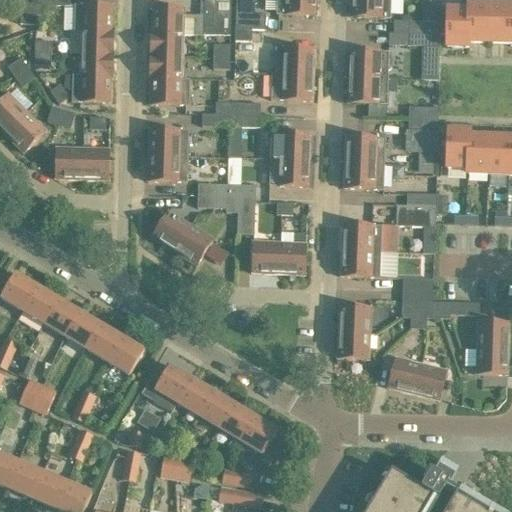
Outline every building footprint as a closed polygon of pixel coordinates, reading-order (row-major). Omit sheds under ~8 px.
[(44,8),(73,8),(72,0),(35,0),(36,2),(36,14),(36,18),(44,18),(44,8)] [(315,0),(276,0),(276,16),(315,18),(315,0)] [(390,0),(351,0),(351,19),(390,20),(390,0)] [(440,0),(422,0),(422,24),(438,24),(440,24),(440,0)] [(231,1),(204,1),(203,37),(230,38),(231,1)] [(36,14),(36,2),(20,2),(20,14),(36,14)] [(235,3),(235,31),(251,32),(264,32),(265,15),(254,15),(255,3),(235,3)] [(73,31),(112,32),(113,7),(74,6),(73,31)] [(447,11),(447,49),(468,50),(469,7),(468,7),(468,11),(447,11)] [(469,45),(488,45),(489,7),(469,7),(468,50),(469,50),(469,45)] [(489,7),(488,45),(509,46),(509,7),(489,7)] [(153,9),(152,34),(183,35),(184,10),(153,9)] [(36,27),(36,18),(36,14),(20,14),(20,27),(36,27)] [(438,24),(394,23),(393,36),(408,36),(438,37),(438,24)] [(112,32),(73,31),(73,34),(82,34),(81,55),(113,56),(114,32),(112,32)] [(251,32),(235,31),(234,43),(251,44),(251,32)] [(183,35),(152,34),(151,34),(150,58),(182,59),(183,35)] [(438,37),(408,36),(408,48),(438,49),(438,37)] [(34,43),(34,55),(51,56),(51,43),(34,43)] [(213,59),(229,60),(229,47),(213,47),(213,59)] [(272,75),(272,76),(313,77),(314,51),(275,49),(274,75),(272,75)] [(350,52),(349,79),(388,80),(389,54),(350,52)] [(51,56),(34,55),(34,68),(50,68),(51,56)] [(72,77),(72,79),(111,80),(112,80),(113,56),(81,55),(80,77),(72,77)] [(182,59),(150,58),(149,82),(151,82),(190,84),(190,81),(182,81),(182,59)] [(229,60),(213,59),(213,72),(229,72),(229,60)] [(28,70),(20,60),(7,69),(14,80),(28,70)] [(14,80),(21,90),(35,80),(28,70),(14,80)] [(313,77),(272,76),(270,102),(312,104),(313,77)] [(111,80),(72,79),(71,104),(110,105),(111,80)] [(388,80),(349,79),(347,105),(387,106),(388,80)] [(190,84),(151,82),(150,107),(189,108),(190,84)] [(60,87),(49,94),(59,107),(69,100),(60,87)] [(0,131),(5,137),(27,115),(8,96),(0,104),(0,131)] [(215,105),(215,117),(231,117),(231,105),(215,105)] [(231,117),(260,118),(260,106),(231,105),(231,117)] [(58,128),(63,112),(51,109),(47,125),(58,128)] [(438,110),(408,109),(408,121),(438,122),(438,110)] [(70,131),(75,116),(63,112),(58,128),(70,131)] [(45,134),(27,115),(5,137),(24,155),(45,134)] [(215,117),(202,116),(201,129),(231,129),(231,117),(215,117)] [(260,130),(260,118),(231,117),(231,129),(260,130)] [(106,119),(89,119),(89,132),(105,132),(106,119)] [(437,133),(438,122),(408,121),(408,133),(437,133)] [(149,157),(188,159),(189,132),(150,131),(149,157)] [(448,132),(447,170),(467,171),(467,176),(468,176),(469,133),(448,132)] [(468,176),(488,177),(490,139),(470,138),(470,133),(469,133),(468,176)] [(271,135),(270,162),(309,163),(310,137),(271,135)] [(345,165),(384,166),(385,140),(346,138),(345,165)] [(488,177),(508,178),(510,139),(490,139),(488,177)] [(82,182),(83,151),(56,151),(55,181),(82,182)] [(83,151),(82,182),(108,183),(109,152),(83,151)] [(417,155),(417,176),(435,176),(435,155),(417,155)] [(188,159),(149,157),(148,184),(187,185),(188,159)] [(309,163),(270,162),(269,188),(308,190),(309,163)] [(384,166),(345,165),(344,191),(383,193),(384,166)] [(230,187),(241,187),(241,180),(230,179),(230,187)] [(227,199),(227,187),(198,186),(197,199),(227,199)] [(255,188),(227,187),(227,199),(238,200),(255,200),(255,188)] [(407,208),(436,209),(436,197),(407,196),(407,208)] [(226,211),(227,199),(197,199),(197,211),(226,211)] [(237,215),(238,200),(227,199),(226,211),(225,215),(237,215)] [(254,238),(255,200),(238,200),(237,215),(237,237),(254,238)] [(276,205),(276,218),(291,218),(291,206),(276,205)] [(436,209),(407,208),(397,208),(396,228),(435,230),(436,209)] [(174,254),(191,228),(168,214),(152,240),(174,254)] [(454,218),(454,226),(466,226),(466,218),(454,218)] [(466,218),(466,226),(478,227),(478,219),(466,218)] [(494,220),(494,228),(506,228),(507,220),(494,220)] [(343,226),(342,253),(381,254),(398,255),(398,240),(381,239),(382,228),(343,226)] [(213,242),(191,228),(174,254),(196,268),(213,242)] [(278,277),(280,246),(253,245),(252,276),(278,277)] [(306,247),(280,246),(278,277),(305,278),(306,247)] [(381,254),(342,253),(341,279),(380,281),(381,254)] [(22,314),(37,289),(15,276),(0,301),(22,314)] [(402,292),(432,293),(432,281),(403,280),(402,292)] [(58,301),(37,289),(22,314),(43,327),(58,301)] [(402,292),(401,320),(410,320),(426,321),(431,321),(432,304),(432,293),(402,292)] [(58,301),(43,327),(64,339),(80,314),(58,301)] [(432,304),(431,321),(440,321),(441,305),(432,304)] [(450,317),(450,305),(441,305),(440,321),(450,322),(450,317)] [(450,317),(479,318),(479,306),(450,305),(450,317)] [(339,335),(369,336),(370,310),(340,308),(339,335)] [(80,314),(64,339),(86,352),(101,327),(80,314)] [(426,332),(426,321),(410,320),(410,331),(426,332)] [(477,351),(507,352),(508,325),(478,324),(477,351)] [(101,327),(86,352),(107,365),(122,339),(101,327)] [(337,361),(368,362),(369,336),(339,335),(337,361)] [(144,353),(122,339),(107,365),(129,378),(144,353)] [(10,361),(17,346),(5,341),(0,353),(6,355),(5,358),(10,361)] [(507,352),(477,351),(476,377),(507,378),(507,352)] [(0,367),(6,371),(10,361),(5,358),(6,355),(0,353),(0,352),(0,367)] [(19,374),(18,378),(25,381),(27,378),(34,363),(25,359),(19,374)] [(413,397),(421,367),(395,361),(388,391),(413,397)] [(49,376),(53,367),(46,364),(42,380),(46,381),(49,376)] [(421,367),(413,397),(439,403),(446,373),(421,367)] [(176,406),(191,381),(170,368),(154,393),(176,406)] [(213,394),(191,381),(176,406),(197,419),(213,394)] [(37,400),(42,388),(29,383),(24,394),(37,400)] [(50,406),(55,394),(42,388),(37,400),(39,401),(50,406)] [(39,401),(37,400),(24,394),(19,406),(30,411),(33,405),(36,406),(39,401)] [(88,414),(95,399),(83,394),(78,405),(84,408),(83,411),(88,414)] [(234,406),(213,394),(197,419),(219,432),(234,406)] [(45,417),(50,406),(39,401),(36,406),(33,405),(30,411),(45,417)] [(84,425),(88,414),(83,411),(84,408),(78,405),(72,420),(84,425)] [(234,406),(219,432),(240,444),(255,419),(234,406)] [(142,410),(137,423),(151,428),(156,416),(142,410)] [(277,432),(255,419),(240,444),(262,457),(277,432)] [(86,452),(92,438),(81,432),(76,444),(81,447),(80,450),(86,452)] [(128,449),(142,451),(145,436),(130,433),(128,449)] [(81,464),(86,452),(80,450),(81,447),(76,444),(69,459),(81,464)] [(137,472),(140,456),(127,454),(125,466),(131,468),(131,471),(137,472)] [(0,487),(6,490),(18,464),(0,455),(0,487)] [(180,464),(181,458),(165,455),(162,467),(175,469),(176,463),(180,464)] [(191,472),(193,460),(181,458),(180,464),(176,463),(175,469),(191,472)] [(426,511),(434,499),(439,502),(443,495),(449,485),(456,473),(439,463),(432,475),(430,473),(423,484),(425,485),(422,491),(396,476),(389,487),(385,485),(375,500),(380,503),(374,511),(370,510),(368,511),(426,511)] [(31,501),(42,474),(18,464),(6,490),(31,501)] [(135,485),(137,472),(131,471),(131,468),(125,466),(122,482),(135,485)] [(177,476),(174,476),(175,469),(162,467),(160,480),(176,483),(177,476)] [(189,485),(191,472),(175,469),(174,476),(177,476),(176,483),(189,485)] [(239,481),(240,475),(224,472),(222,485),(234,487),(236,481),(239,481)] [(55,511),(67,484),(42,474),(31,501),(55,511)] [(250,490),(252,477),(240,475),(239,481),(236,481),(234,487),(250,490)] [(57,511),(84,511),(92,495),(67,484),(55,511),(57,511)] [(195,492),(194,501),(207,503),(210,490),(202,489),(195,492)] [(235,500),(237,493),(221,491),(218,503),(231,505),(232,499),(235,500)] [(261,511),(263,498),(237,493),(235,500),(232,499),(231,505),(261,511)] [(482,511),(457,498),(448,511),(482,511)]
